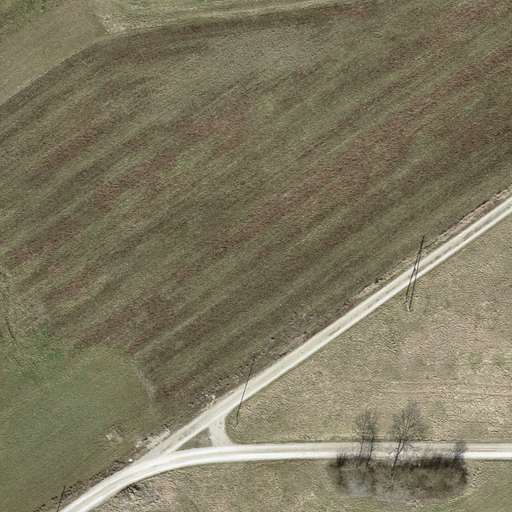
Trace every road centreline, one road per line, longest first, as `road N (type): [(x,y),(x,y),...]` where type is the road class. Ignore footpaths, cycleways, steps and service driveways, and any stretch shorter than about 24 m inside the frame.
road 1 (track): [(142,466),(511,206)]
road 2 (track): [(511,451),(332,450),(142,466),(76,511)]
